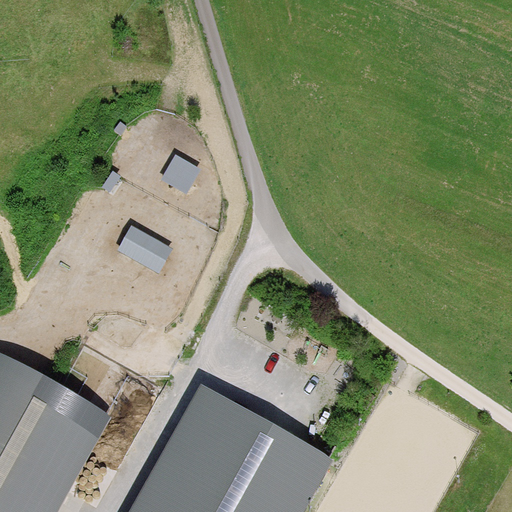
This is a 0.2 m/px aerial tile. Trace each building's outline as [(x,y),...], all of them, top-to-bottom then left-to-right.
[(201,170),(176,156),(162,180),(187,195),(201,170)] [(120,178),(113,173),(103,188),(111,193),(120,178)] [(172,250),(132,228),(119,251),(159,274),(172,250)] [(57,511),(111,418),(0,355),(0,511),(57,511)] [(302,511),(332,461),(202,388),(131,511),(302,511)]
